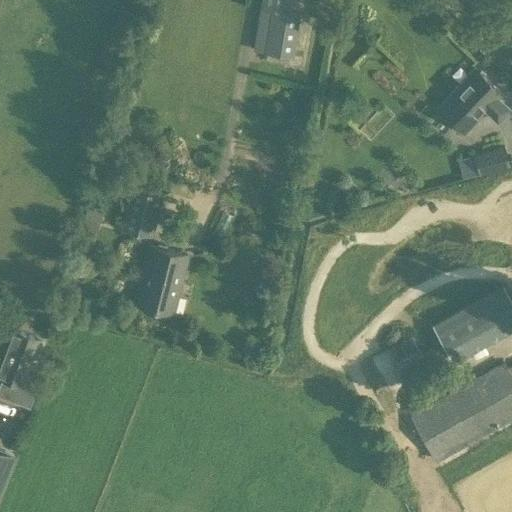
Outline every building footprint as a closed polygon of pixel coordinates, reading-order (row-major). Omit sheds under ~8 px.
[(261,0),(253,50),(293,56),(300,12),(289,11),(290,0),(261,0)] [(438,107),(444,113),(443,115),(457,127),(458,126),(465,132),(485,109),(497,120),(508,108),(496,97),(501,92),(488,80),(489,78),(481,70),(479,72),(475,68),(438,107)] [(504,145),(473,153),(474,156),(457,161),(462,179),(510,166),(504,145)] [(131,189),(121,229),(153,237),(163,196),(131,189)] [(149,243),(135,301),(172,310),(186,252),(149,243)] [(511,300),(503,284),(432,323),(453,361),(511,327),(511,300)] [(25,384),(42,338),(10,326),(0,353),(0,374),(3,375),(0,383),(0,396),(29,408),(37,388),(25,384)] [(385,348),(405,383),(430,369),(410,334),(385,348)] [(410,413),(434,457),(511,413),(511,365),(508,367),(504,361),(410,413)] [(0,447),(0,491),(16,454),(0,447)]
